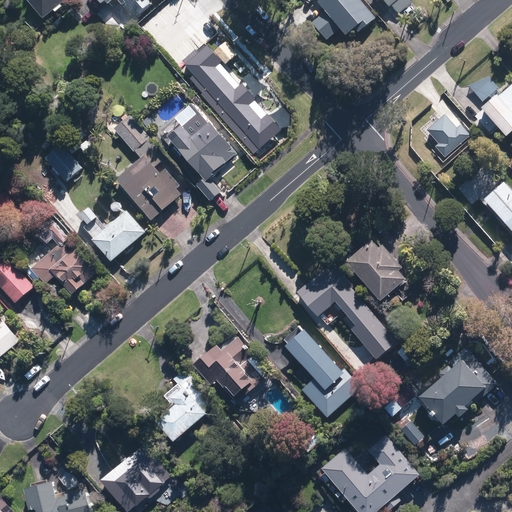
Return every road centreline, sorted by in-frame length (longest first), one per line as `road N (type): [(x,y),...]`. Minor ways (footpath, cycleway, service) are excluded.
road 1 (residential): [(18,418),(353,129)]
road 2 (residential): [(353,129),(503,0)]
road 3 (residential): [(469,263),(353,129)]
road 4 (residential): [(353,129),(235,0)]
